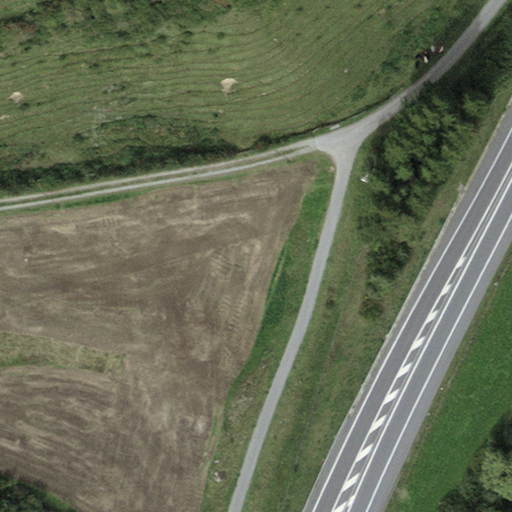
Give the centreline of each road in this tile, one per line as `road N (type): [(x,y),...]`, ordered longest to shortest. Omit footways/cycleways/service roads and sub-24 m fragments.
road 1 (trunk): [(511,143),(322,511)]
road 2 (track): [(343,138),(337,208),(233,511)]
road 3 (trunk): [(361,511),(511,196)]
road 4 (track): [(343,138),(0,201)]
road 5 (track): [(490,0),(408,94),(343,138)]
